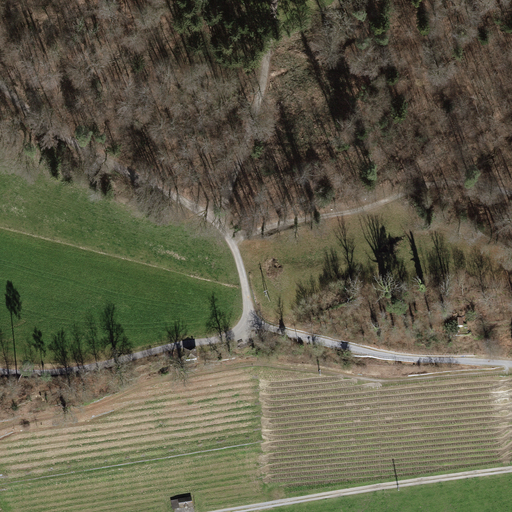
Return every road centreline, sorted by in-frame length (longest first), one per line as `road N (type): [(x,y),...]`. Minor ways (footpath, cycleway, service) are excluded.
road 1 (track): [(223,511),(511,469)]
road 2 (track): [(230,239),(359,211),(415,188),(456,182),(511,192)]
road 3 (track): [(230,239),(217,221),(78,146),(0,85)]
road 4 (track): [(511,364),(410,358),(250,320)]
road 5 (track): [(250,320),(229,335),(111,362),(5,372)]
road 6 (track): [(217,221),(259,97),(278,0)]
road 7 (track): [(511,368),(380,380)]
